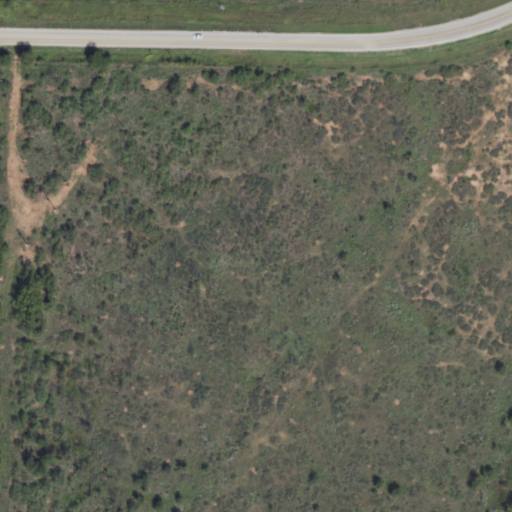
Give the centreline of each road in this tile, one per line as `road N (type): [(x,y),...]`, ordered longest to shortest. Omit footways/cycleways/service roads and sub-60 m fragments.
road 1 (residential): [(0,39),(229,287),(403,361),(511,360)]
road 2 (tertiary): [(511,16),(435,39),(351,47),(0,39)]
